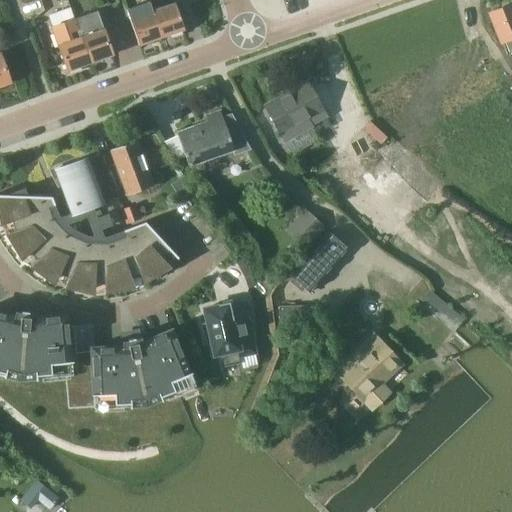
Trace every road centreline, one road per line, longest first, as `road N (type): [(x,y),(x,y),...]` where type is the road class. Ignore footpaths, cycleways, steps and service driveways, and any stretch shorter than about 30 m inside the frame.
road 1 (residential): [(161,203),(202,255),(137,297),(99,306),(61,302),(25,286),(0,259)]
road 2 (tertiary): [(0,129),(250,36)]
